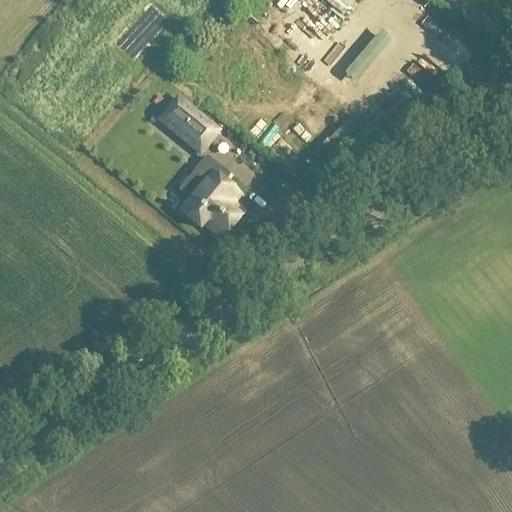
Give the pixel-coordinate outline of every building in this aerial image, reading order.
[(261,121),(387,0),(252,0),(196,54),(261,121)] [(380,29),(347,76),(359,84),(391,36),(380,29)] [(177,102),(165,117),(159,124),(176,138),(200,157),(218,135),(177,102)] [(290,175),(300,166),(283,148),(273,157),(290,175)] [(200,232),(203,228),(222,243),(233,230),(235,233),(243,223),(240,221),(243,217),(231,207),(239,198),(223,186),(228,179),(206,161),(179,194),(190,203),(180,216),(200,232)]
